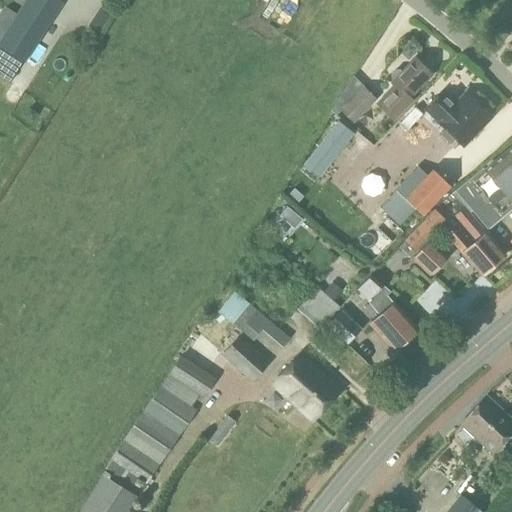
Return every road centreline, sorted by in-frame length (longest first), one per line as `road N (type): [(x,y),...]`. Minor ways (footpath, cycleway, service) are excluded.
road 1 (secondary): [(322,511),(418,405),(511,325)]
road 2 (unclassified): [(511,87),(413,0)]
